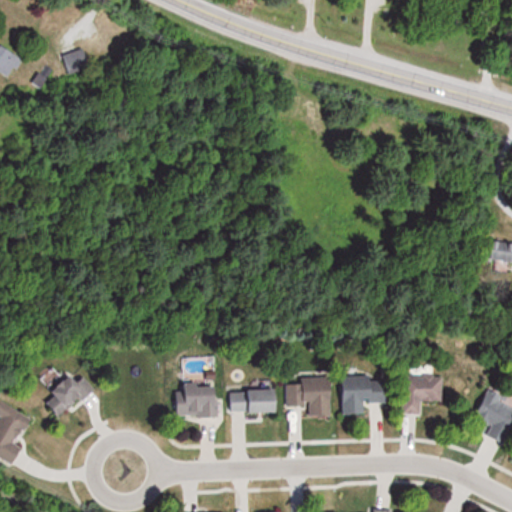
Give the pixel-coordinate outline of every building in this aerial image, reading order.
[(15,54),(2,44),(0,45),(0,66),(4,70),(15,54)] [(491,269),(511,271),(511,264),(511,245),(493,244),(491,269)] [(51,391),(55,396),(49,401),(60,417),(97,392),(82,370),(51,391)] [(444,402),(444,375),(398,375),(397,414),(422,414),(423,402),(444,402)] [(367,412),(367,404),(392,403),(391,376),(340,377),(341,413),(367,412)] [(310,406),(310,416),(335,415),(334,379),(284,380),(284,407),(310,406)] [(177,416),(220,416),(220,384),(177,384),(177,416)] [(281,413),(281,389),(229,389),(229,412),(281,413)] [(504,441),(511,428),(511,404),(490,390),(475,415),(492,426),(489,432),(504,441)] [(0,416),(0,417),(0,416),(0,456),(13,464),(23,446),(17,443),(32,418),(0,398),(0,416)]
